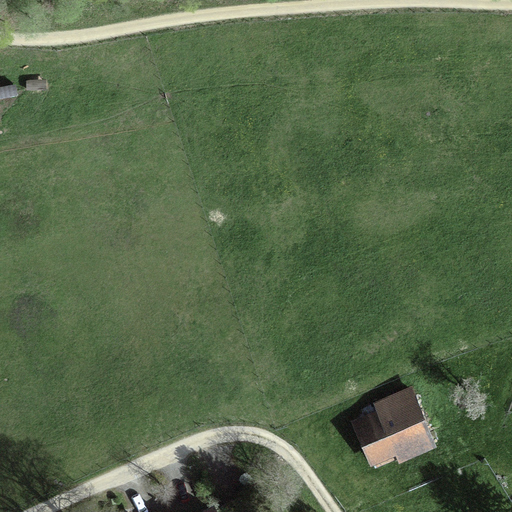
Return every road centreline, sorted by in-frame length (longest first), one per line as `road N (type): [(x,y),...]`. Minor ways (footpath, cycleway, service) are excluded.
road 1 (track): [(0,35),(112,32),(319,5),(511,3)]
road 2 (track): [(39,511),(193,442),(245,434),(279,448),(331,511)]
